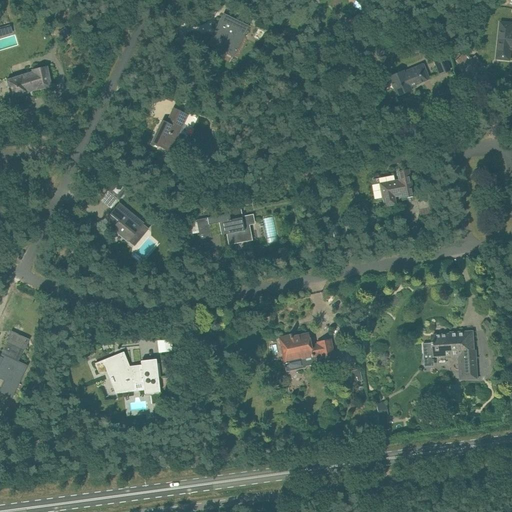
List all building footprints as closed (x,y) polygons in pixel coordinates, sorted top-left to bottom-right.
[(216,36),(211,46),(220,50),(228,53),(233,57),(236,50),(248,26),(232,19),(223,14),(216,29),(221,32),(218,38),(216,36)] [(359,15),(345,19),(348,32),(362,28),(359,15)] [(462,26),(457,15),(440,22),(445,33),(462,26)] [(434,21),(418,26),(422,36),(437,31),(434,21)] [(511,22),(503,21),(502,25),(500,50),(498,50),(497,59),(510,60),(511,46),(511,22)] [(0,29),(0,50),(0,51),(17,45),(11,26),(0,29)] [(65,27),(58,32),(63,39),(70,34),(65,27)] [(369,59),(383,54),(376,37),(363,42),(369,59)] [(467,78),(478,68),(464,53),(455,61),(457,64),(456,65),(467,78)] [(438,75),(450,70),(444,54),(432,59),(438,75)] [(429,79),(425,70),(424,66),(404,74),(403,71),(389,77),(397,96),(411,90),(410,87),(429,79)] [(47,67),(37,69),(32,70),(32,72),(7,80),(12,98),(27,93),(27,92),(36,90),(51,87),(47,67)] [(187,115),(182,113),(173,109),(167,123),(162,121),(152,142),(170,151),(187,115)] [(384,198),(385,205),(395,204),(393,196),(402,194),(403,197),(412,195),(408,170),(398,172),(399,180),(392,182),(391,175),(373,179),(377,199),(384,198)] [(127,188),(117,179),(108,190),(118,199),(127,188)] [(250,197),(248,186),(237,188),(239,199),(250,197)] [(119,203),(110,214),(118,221),(112,229),(115,231),(112,234),(114,235),(116,232),(128,241),(134,247),(149,229),(142,224),(143,223),(119,203)] [(164,204),(161,216),(174,218),(177,207),(164,204)] [(228,214),(196,220),(200,239),(211,237),(208,224),(219,222),(221,235),(227,234),(229,245),(246,242),(241,217),(230,219),(228,214)] [(474,354),(473,331),(450,333),(450,337),(432,338),(433,343),(423,343),(424,355),(433,355),(433,357),(458,355),(460,380),(477,379),(476,354),(474,354)] [(18,362),(29,340),(11,332),(7,340),(9,340),(1,358),(0,357),(0,377),(5,380),(0,391),(11,397),(26,366),(18,362)] [(289,334),(290,336),(280,338),(284,360),(283,360),(286,372),(306,368),(306,366),(305,362),(320,359),(321,359),(321,357),(333,354),(330,340),(317,343),(318,344),(310,346),(307,334),(298,336),(299,336),(292,338),(291,334),(289,334)] [(172,350),(171,339),(158,340),(159,352),(172,350)] [(160,391),(157,369),(156,359),(141,361),(142,368),(129,370),(123,355),(106,361),(105,359),(104,360),(113,382),(116,390),(134,383),(133,380),(143,379),(144,393),(160,391)] [(351,370),(342,372),(345,384),(362,381),(359,369),(351,371),(351,370)] [(378,402),(379,416),(388,415),(387,401),(378,402)]
